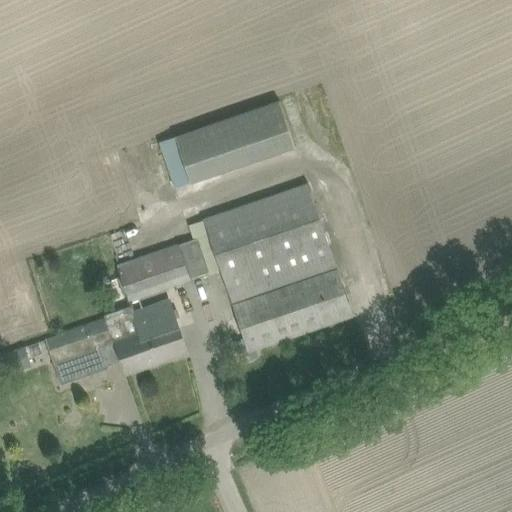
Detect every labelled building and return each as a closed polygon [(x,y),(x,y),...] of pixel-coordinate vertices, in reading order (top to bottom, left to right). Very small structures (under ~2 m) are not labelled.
[(280,100),(176,135),(192,183),(296,147),(280,100)] [(204,220),(232,301),(337,266),(309,184),(204,220)] [(118,265),(130,299),(209,272),(198,238),(136,259),(133,249),(115,254),(118,265)] [(233,305),(248,351),(353,315),(338,269),(233,305)] [(47,344),(61,384),(106,368),(98,343),(113,338),(114,342),(116,342),(127,373),(187,352),(181,333),(169,299),(106,321),(106,319),(46,339),(47,344)] [(39,345),(30,348),(33,356),(41,353),(39,345)]
